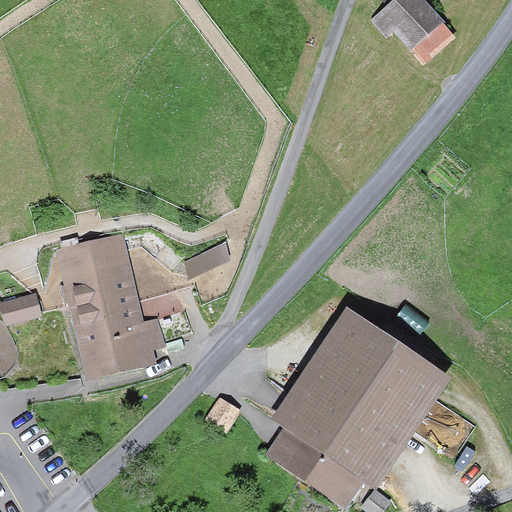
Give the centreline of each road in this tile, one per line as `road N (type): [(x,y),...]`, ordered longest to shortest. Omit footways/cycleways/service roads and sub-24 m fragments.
road 1 (unclassified): [(511,20),(410,153),(225,345)]
road 2 (track): [(225,345),(350,0)]
road 3 (unclassified): [(225,345),(59,511)]
road 4 (residential): [(0,401),(166,368),(225,345)]
